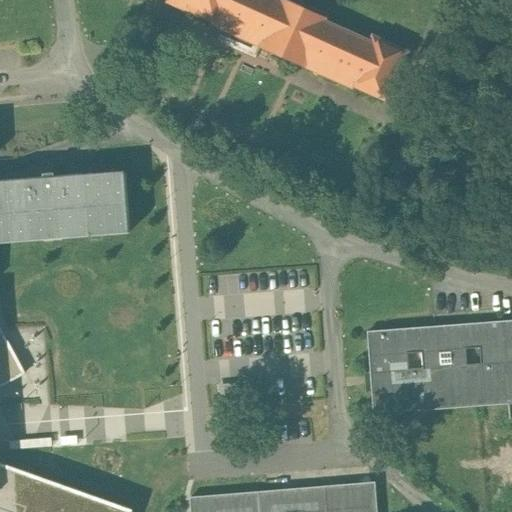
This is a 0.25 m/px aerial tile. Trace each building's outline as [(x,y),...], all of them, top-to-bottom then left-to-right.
[(328,18),(293,3),(290,9),(269,0),(172,0),(169,7),(363,94),(364,91),(390,102),(410,56),(376,42),(374,47),(325,26),(328,18)] [(0,239),(86,233),(87,236),(129,232),(124,170),(54,176),(53,172),(42,173),(43,177),(0,180),(0,239)] [(502,321),(369,332),(369,331),(367,331),(373,414),(511,403),(511,320),(502,321)] [(19,329),(20,348),(43,347),(42,328),(19,329)] [(0,511),(127,511),(128,511),(0,466),(0,392),(25,377),(0,336),(0,511)] [(22,357),(32,375),(48,366),(38,348),(22,357)] [(34,397),(50,392),(43,373),(27,378),(34,397)] [(376,511),(374,482),(190,497),(190,511),(376,511)]
